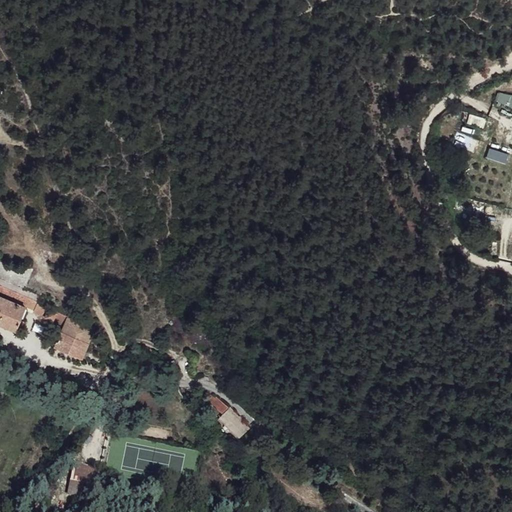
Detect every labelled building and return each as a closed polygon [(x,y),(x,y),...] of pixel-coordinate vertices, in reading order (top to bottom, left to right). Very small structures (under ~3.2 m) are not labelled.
[(511,95),(501,90),(496,100),(511,107),(511,95)] [(68,315),(0,284),(0,296),(25,308),(32,313),(41,316),(41,319),(55,325),(56,322),(64,326),(68,315)] [(0,296),(0,324),(15,332),(25,308),(0,296)] [(94,328),(68,315),(64,326),(55,349),(80,361),(94,328)] [(219,403),(209,397),(204,404),(221,418),(228,411),(219,403)] [(246,432),(228,411),(221,418),(238,439),(246,432)] [(101,468),(71,462),(64,493),(94,500),(101,468)]
